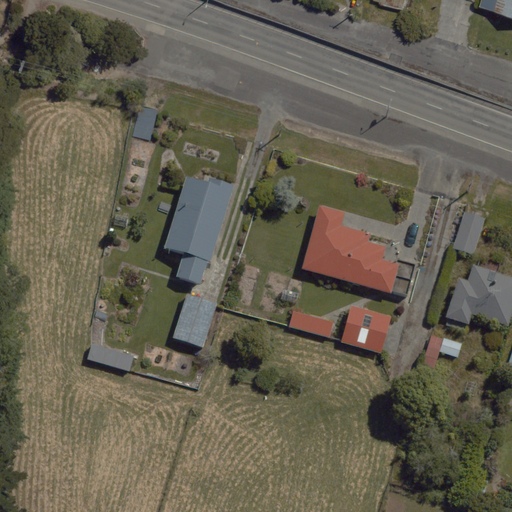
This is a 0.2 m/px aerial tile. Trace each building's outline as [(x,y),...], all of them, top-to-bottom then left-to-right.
[(473,0),(437,0),(431,35),(466,41),(473,0)] [(511,0),(479,0),(477,9),(511,19),(511,0)] [(150,141),(157,112),(140,107),(133,137),(150,141)] [(209,183),(186,176),(164,249),(183,255),(177,276),(201,284),(208,261),(210,261),(234,185),(211,178),(209,183)] [(345,213),(319,206),(302,268),(391,293),(399,265),(383,260),(387,247),(369,242),(371,233),(341,225),(345,213)] [(485,218),(465,212),(454,248),(474,254),(485,218)] [(508,326),(511,314),(511,276),(474,264),(468,281),(459,278),(447,317),(469,324),(472,315),(508,326)] [(217,303),(188,294),(173,338),(203,347),(217,303)] [(391,316),(351,305),(341,341),(381,352),(391,316)] [(333,321),(293,311),(289,326),(329,336),(333,321)] [(462,343),(431,334),(422,365),(434,369),(439,351),(457,357),(462,343)] [(129,371),(134,356),(91,344),(87,360),(129,371)]
